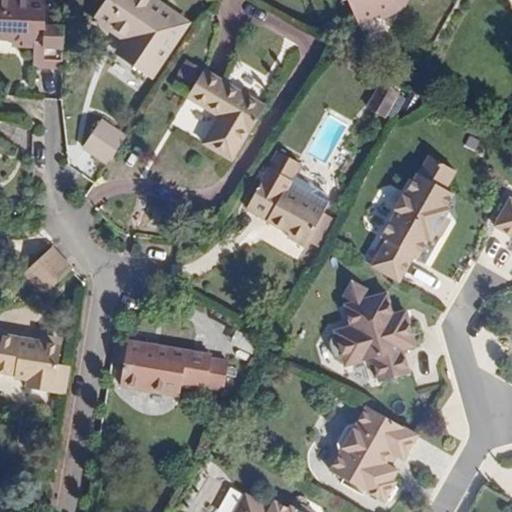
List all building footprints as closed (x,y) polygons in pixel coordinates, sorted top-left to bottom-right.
[(44,25),(45,0),(0,0),(0,39),(18,41),(18,47),(34,48),(33,68),(61,69),(63,25),(44,25)] [(154,69),(187,20),(157,0),(105,0),(93,18),(123,39),(119,45),(154,69)] [(345,0),(347,4),(351,2),(363,26),(384,16),(386,21),(396,17),(405,0),(345,0)] [(405,0),(396,17),(405,13),(412,0),(405,0)] [(154,69),(119,45),(113,53),(148,77),(154,69)] [(231,160),(264,106),(204,70),(187,98),(219,118),(203,144),(231,160)] [(382,84),(369,108),(384,117),(398,93),(382,84)] [(107,165),(126,136),(102,120),(82,148),(107,165)] [(387,241),(372,267),(400,282),(414,256),(418,258),(429,240),(432,241),(449,211),(446,210),(454,195),(446,191),(460,166),(433,151),(419,176),(418,175),(405,198),(403,197),(396,211),(397,211),(382,238),(387,241)] [(323,216),(330,204),(328,194),(321,190),(312,192),(311,184),(301,178),(292,180),(299,168),(277,155),(246,209),(288,234),(286,237),(305,248),(308,242),(323,216)] [(511,204),(509,202),(493,230),(511,240),(511,204)] [(323,216),(308,242),(317,247),(332,221),(323,216)] [(44,296),(72,270),(52,247),(23,274),(44,296)] [(343,295),(346,305),(368,299),(365,289),(351,281),(343,295)] [(377,381),(408,373),(401,348),(414,345),(404,310),(392,314),(386,295),(368,299),(346,305),(345,306),(350,325),(334,329),(335,334),(333,334),(329,340),(333,357),(339,360),(341,359),(343,364),(371,356),(377,381)] [(59,364),(63,339),(43,335),(42,341),(0,333),(0,372),(12,374),(11,378),(26,381),(25,388),(53,393),(59,364)] [(125,366),(128,342),(123,341),(115,340),(112,364),(125,366)] [(206,391),(212,355),(128,342),(125,366),(121,387),(179,396),(181,386),(206,391)] [(66,395),(71,366),(59,364),(53,393),(66,395)] [(340,452),(330,471),(384,502),(386,499),(390,499),(396,488),(395,483),(392,481),(397,471),(391,468),(385,464),(391,453),(397,456),(403,460),(417,436),(366,407),(355,426),(354,425),(347,427),(337,444),(339,451),(340,452)] [(391,453),(385,464),(391,468),(397,456),(391,453)] [(270,509),(245,495),(235,511),(299,511),(290,507),(289,510),(274,501),(270,509)]
